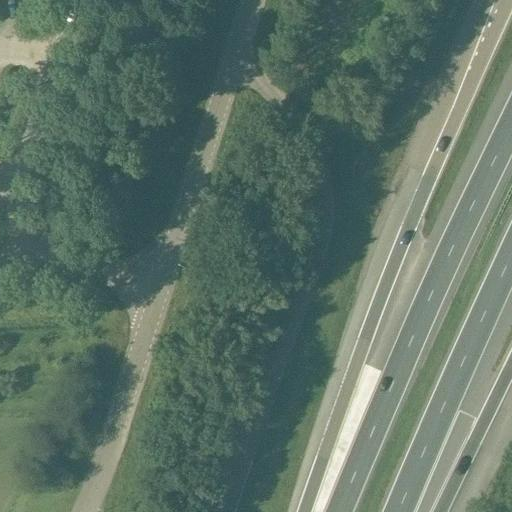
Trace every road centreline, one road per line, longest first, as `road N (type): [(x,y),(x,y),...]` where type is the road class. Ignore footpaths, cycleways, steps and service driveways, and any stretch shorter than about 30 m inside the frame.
road 1 (motorway): [(508,0),(397,251),(305,511)]
road 2 (primary): [(511,127),(340,511)]
road 3 (unclassified): [(160,288),(37,252),(18,225),(15,191),(81,0)]
road 4 (unclassified): [(160,288),(252,0)]
road 5 (primary): [(399,511),(511,260)]
road 6 (unclassified): [(82,511),(160,288)]
road 7 (motorway): [(441,511),(511,364)]
